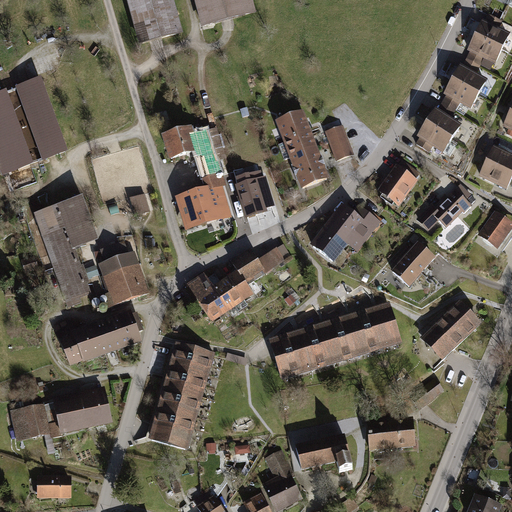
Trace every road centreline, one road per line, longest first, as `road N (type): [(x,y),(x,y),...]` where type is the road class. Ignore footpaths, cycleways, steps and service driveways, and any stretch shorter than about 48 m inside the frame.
road 1 (residential): [(469,0),(385,150),(344,192),(187,274)]
road 2 (residential): [(187,274),(107,0)]
road 3 (residential): [(187,274),(163,297),(103,511)]
road 4 (track): [(188,0),(244,247)]
road 5 (secondary): [(511,325),(432,511)]
